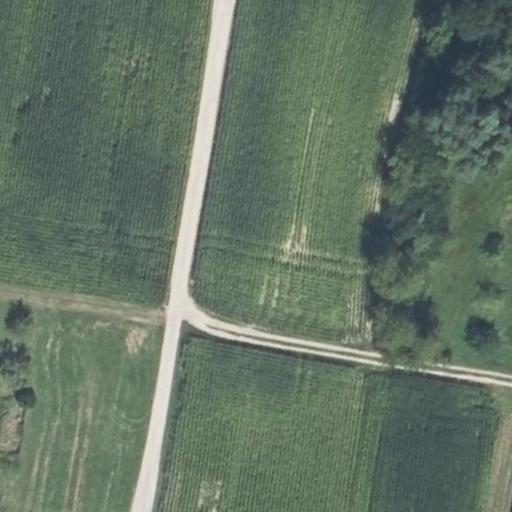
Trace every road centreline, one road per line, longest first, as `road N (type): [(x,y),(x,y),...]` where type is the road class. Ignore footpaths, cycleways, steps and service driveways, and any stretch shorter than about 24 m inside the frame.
road 1 (track): [(0,294),(141,314),(176,309),(220,328),(511,379)]
road 2 (track): [(223,0),(141,511)]
